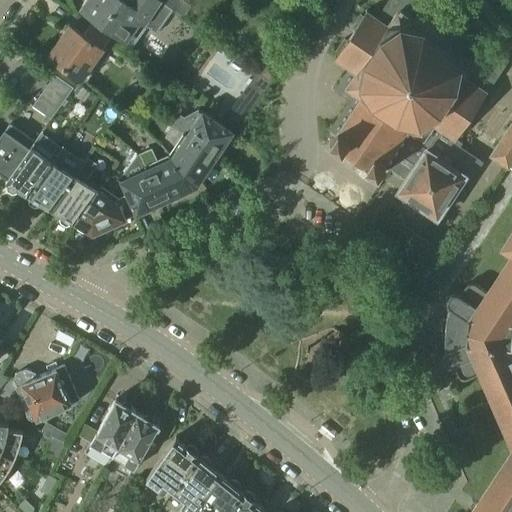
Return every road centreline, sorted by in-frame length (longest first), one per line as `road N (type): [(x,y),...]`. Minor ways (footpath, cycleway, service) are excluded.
road 1 (residential): [(380,511),(411,451),(407,414),(334,248),(281,208),(266,206),(105,279),(83,301)]
road 2 (secondary): [(367,511),(246,410),(83,301)]
